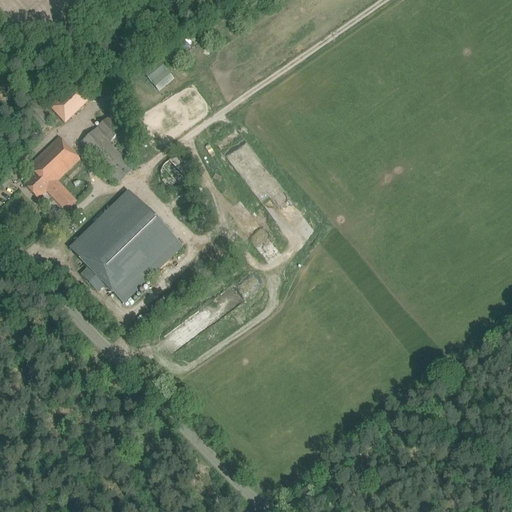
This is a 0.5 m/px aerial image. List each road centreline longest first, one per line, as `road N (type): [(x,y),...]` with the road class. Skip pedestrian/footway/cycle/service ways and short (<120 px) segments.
road 1 (unclassified): [(266,511),(0,237)]
road 2 (track): [(385,0),(145,166)]
